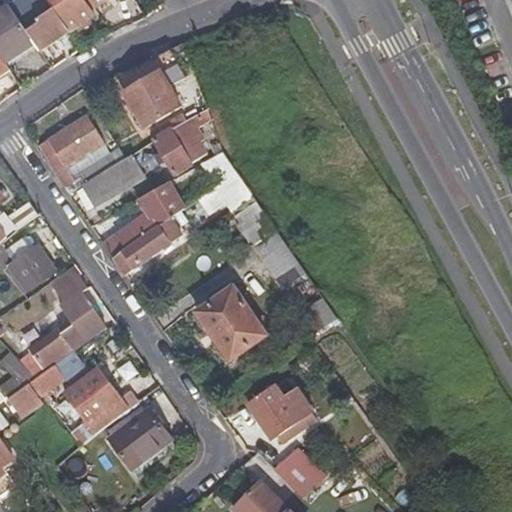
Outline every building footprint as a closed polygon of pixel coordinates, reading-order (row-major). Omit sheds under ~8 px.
[(0,0),(0,57),(2,61),(31,42),(5,3),(2,0),(0,0)] [(67,27),(66,25),(48,0),(9,0),(5,3),(31,42),(36,48),(67,27)] [(83,0),(48,0),(66,25),(90,10),(83,0)] [(158,57),(177,84),(186,79),(173,59),(185,47),(185,45),(158,57)] [(146,125),(189,102),(177,84),(158,57),(157,56),(116,74),(146,125)] [(151,135),(155,142),(189,122),(184,114),(151,135)] [(193,131),(204,123),(199,116),(189,122),(155,142),(161,151),(156,154),(163,166),(168,162),(175,174),(207,154),(200,141),(204,137),(201,132),(197,136),(193,131)] [(45,147),(61,176),(76,165),(106,147),(90,120),(45,147)] [(84,179),(87,185),(128,158),(123,150),(82,175),(84,179)] [(216,156),(230,177),(239,171),(224,151),(216,156)] [(87,185),(86,185),(99,205),(150,174),(137,153),(128,158),(87,185)] [(69,189),(84,179),(82,175),(76,165),(61,176),(69,189)] [(237,188),(246,181),(239,171),(230,177),(237,188)] [(20,229),(41,214),(31,199),(11,215),(20,229)] [(149,214),(160,229),(168,223),(158,206),(149,214)] [(125,231),(135,247),(160,229),(149,214),(125,231)] [(160,229),(169,240),(184,228),(176,217),(168,223),(160,229)] [(245,233),(259,244),(280,229),(271,217),(245,233)] [(135,247),(119,258),(129,274),(170,243),(169,240),(160,229),(135,247)] [(279,279),(302,264),(280,229),(259,244),(256,246),(279,279)] [(106,244),(117,260),(119,258),(135,247),(125,231),(106,244)] [(0,245),(0,263),(0,264),(10,255),(2,244),(0,245)] [(40,247),(12,265),(31,294),(59,275),(40,247)] [(69,304),(84,293),(90,289),(81,276),(60,291),(69,304)] [(321,329),(339,317),(315,283),(298,296),(321,329)] [(235,289),(201,312),(234,360),(267,336),(235,289)] [(69,338),(76,349),(108,326),(84,293),(69,304),(83,324),(67,335),(69,338)] [(8,336),(0,327),(0,339),(3,342),(8,336)] [(70,358),(79,352),(76,349),(69,338),(27,367),(34,373),(40,379),(70,358)] [(33,383),(64,418),(70,413),(52,388),(78,369),(70,358),(40,379),(33,383)] [(98,433),(150,395),(142,385),(123,400),(102,369),(69,394),(98,433)] [(25,390),(33,383),(40,379),(34,373),(20,383),(25,390)] [(278,436),(298,422),(316,410),(302,390),(287,400),(279,386),(250,406),(273,440),(278,436)] [(152,409),(111,438),(133,469),(174,438),(152,409)] [(0,478),(10,470),(6,464),(24,450),(0,415),(0,478)] [(85,422),(72,430),(81,445),(94,437),(85,422)] [(303,429),(298,422),(278,436),(284,443),(303,429)] [(305,496),(328,477),(299,447),(275,469),(305,496)] [(297,511),(263,479),(237,506),(243,511),(297,511)]
